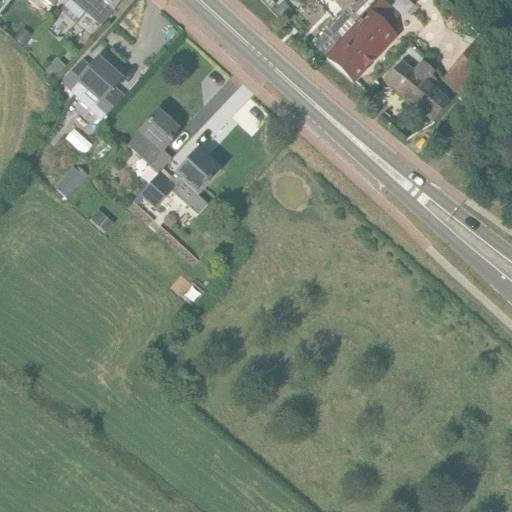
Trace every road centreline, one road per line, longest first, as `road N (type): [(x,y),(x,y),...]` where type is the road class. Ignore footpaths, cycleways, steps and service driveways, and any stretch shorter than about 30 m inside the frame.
road 1 (primary): [(314,105),(316,117),(511,295)]
road 2 (primary): [(511,255),(327,106),(314,105)]
road 3 (primary): [(314,105),(197,0)]
